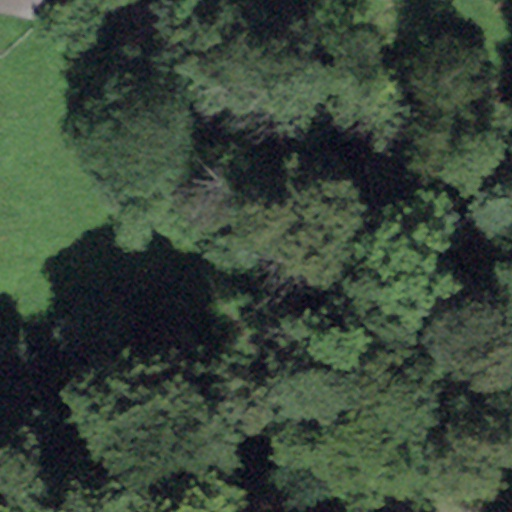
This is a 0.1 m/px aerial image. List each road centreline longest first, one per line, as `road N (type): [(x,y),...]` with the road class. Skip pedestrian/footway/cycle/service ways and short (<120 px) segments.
road 1 (track): [(473,510),(283,417),(190,307),(109,156)]
road 2 (track): [(0,410),(51,419),(263,499),(511,507)]
